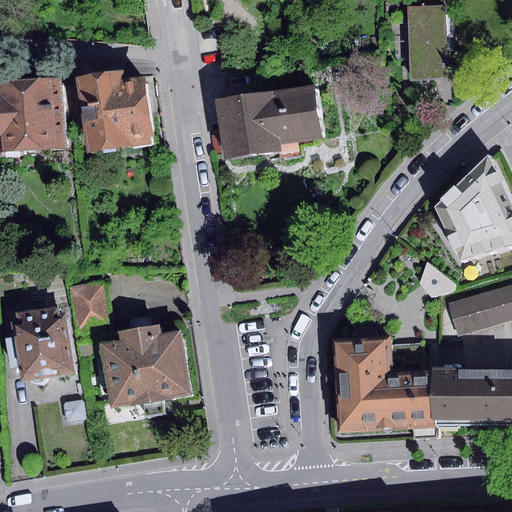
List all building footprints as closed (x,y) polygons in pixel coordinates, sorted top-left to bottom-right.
[(411,80),(446,78),(443,0),(417,0),(418,7),(408,7),(411,80)] [(81,57),(83,76),(122,71),(120,60),(81,57)] [(75,78),(86,155),(154,146),(145,78),(123,80),(122,71),(83,76),(75,78)] [(0,80),(0,153),(66,148),(61,76),(0,80)] [(225,97),(255,93),(252,76),(223,79),(225,97)] [(229,158),(286,151),(285,141),(324,136),(318,85),(255,93),(225,97),(221,98),(229,158)] [(219,131),(211,132),(214,155),(222,154),(219,131)] [(435,207),(460,262),(511,244),(511,207),(486,156),(435,207)] [(76,157),(68,158),(69,165),(76,164),(76,157)] [(427,262),(420,283),(432,298),(439,296),(455,291),(456,285),(427,262)] [(103,282),(70,287),(76,330),(110,325),(103,282)] [(511,286),(450,304),(460,337),(511,321),(511,286)] [(11,323),(21,383),(30,381),(33,384),(35,384),(38,385),(41,384),(44,383),(45,381),(45,379),(75,374),(65,314),(59,315),(58,306),(17,313),(19,322),(11,323)] [(161,400),(191,395),(180,330),(160,333),(159,324),(140,327),(118,331),(120,341),(101,344),(111,407),(144,402),(146,417),(164,414),(161,400)] [(352,339),(334,341),(338,432),(413,428),(413,439),(437,437),(437,426),(436,371),(425,372),(392,374),(391,346),(390,337),(378,338),(378,334),(375,330),(372,328),(368,327),(364,326),(359,327),(355,329),(353,333),(352,336),(352,339)] [(423,344),(391,346),(392,374),(425,372),(423,344)] [(494,425),(511,425),(511,369),(436,371),(437,426),(494,425)] [(81,400),(65,404),(63,407),(66,421),(69,424),(85,421),(86,418),(84,403),(81,400)]
